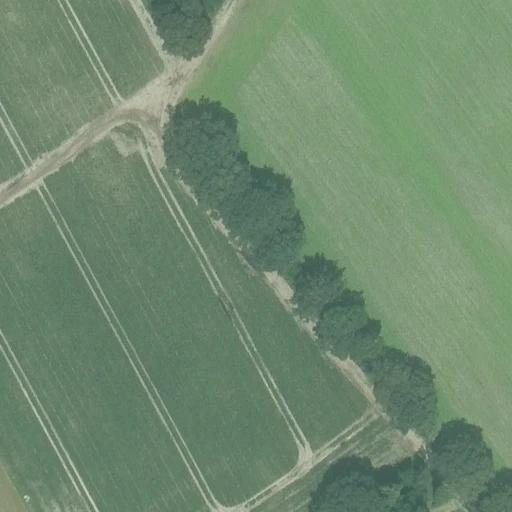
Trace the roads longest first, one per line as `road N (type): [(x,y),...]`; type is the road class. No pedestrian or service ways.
road 1 (track): [(421,451),(176,159),(162,125),(166,104)]
road 2 (track): [(166,104),(96,124),(0,197)]
road 3 (track): [(166,104),(230,0)]
